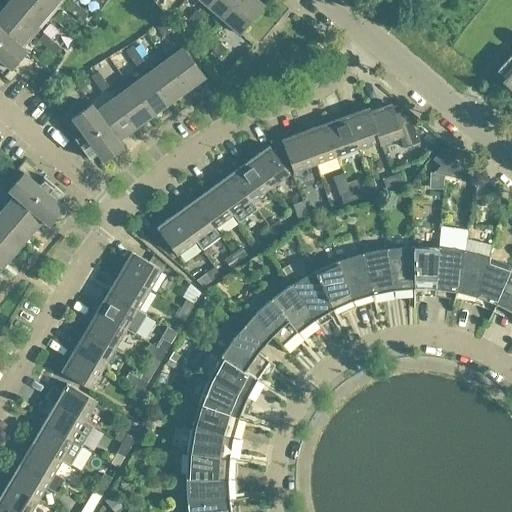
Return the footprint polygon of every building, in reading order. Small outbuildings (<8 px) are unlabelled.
[(49,13),(33,0),(10,0),(6,5),(35,29),(49,13)] [(59,0),(33,0),(49,13),(59,0)] [(66,7),(74,14),(80,7),(72,0),(66,7)] [(221,18),(236,0),(204,0),(202,2),(221,18)] [(240,34),(264,6),(257,0),(236,0),(221,18),(240,34)] [(35,29),(6,5),(0,12),(0,28),(20,46),(35,29)] [(80,7),(74,14),(82,21),(88,14),(80,7)] [(197,10),(190,18),(197,24),(204,16),(197,10)] [(197,24),(190,18),(183,26),(190,32),(197,24)] [(171,31),(164,23),(157,28),(163,37),(171,31)] [(20,46),(0,28),(0,73),(10,82),(18,73),(12,68),(27,51),(20,46)] [(38,40),(46,47),(52,40),(44,33),(38,40)] [(52,40),(46,47),(54,54),(60,47),(52,40)] [(220,57),(227,49),(220,43),(213,51),(220,57)] [(145,63),(133,46),(126,51),(138,68),(145,63)] [(205,77),(183,47),(165,60),(187,90),(205,77)] [(511,91),(511,53),(493,74),(511,91)] [(187,90),(165,60),(148,73),(170,103),(187,90)] [(97,85),(104,79),(98,71),(91,76),(97,85)] [(170,103),(148,73),(131,85),(153,115),(170,103)] [(110,88),(104,79),(97,85),(103,93),(110,88)] [(153,115),(131,85),(114,98),(136,128),(153,115)] [(136,128),(114,98),(96,111),(118,141),(136,128)] [(403,110),(395,113),(392,103),(370,111),(369,111),(380,141),(379,141),(380,145),(400,137),(404,147),(420,141),(412,120),(407,122),(403,110)] [(118,141),(96,111),(91,104),(73,117),(69,111),(59,118),(89,159),(98,153),(104,161),(123,147),(118,141)] [(380,141),(369,111),(370,111),(369,107),(346,115),(359,149),(379,141),(380,141)] [(359,149),(346,115),(325,123),(337,156),(359,149)] [(337,156),(325,123),(304,131),(316,164),(337,156)] [(316,164),(304,131),(281,139),(293,172),(316,164)] [(270,188),(289,174),(269,145),(250,159),(270,188)] [(442,147),(433,158),(440,164),(433,171),(460,177),(464,166),(442,147)] [(270,188),(250,159),(231,173),(252,201),(270,188)] [(64,193),(25,160),(17,168),(23,173),(8,190),(15,196),(43,220),(49,225),(65,207),(57,200),(64,193)] [(403,172),(393,175),(396,184),(406,180),(403,172)] [(252,201),(231,173),(213,186),(233,215),(239,222),(257,209),(252,201)] [(386,188),(396,184),(393,175),(383,179),(386,188)] [(479,179),(473,201),(483,204),(494,193),(479,179)] [(357,180),(347,183),(353,200),(363,196),(357,180)] [(343,203),(353,200),(347,183),(337,187),(343,203)] [(233,215),(213,186),(194,200),(215,228),(233,215)] [(43,220),(15,196),(1,212),(29,236),(43,220)] [(215,228),(194,200),(176,213),(196,242),(202,249),(220,235),(215,228)] [(318,209),(308,213),(311,221),(321,218),(318,209)] [(29,236),(1,212),(0,212),(0,238),(16,252),(29,236)] [(196,242),(176,213),(156,227),(177,256),(196,242)] [(302,225),(311,221),(308,213),(298,216),(302,225)] [(334,217),(323,221),(325,228),(336,224),(334,217)] [(279,220),(270,226),(276,234),(284,228),(279,220)] [(267,240),(276,234),(270,226),(262,233),(267,240)] [(456,291),(464,250),(465,250),(468,230),(441,226),(438,247),(435,289),(456,291)] [(16,252),(0,238),(0,265),(2,268),(16,252)] [(414,288),(413,246),(387,248),(393,290),(414,288)] [(438,247),(413,246),(414,288),(435,289),(438,247)] [(241,247),(233,253),(238,261),(247,255),(241,247)] [(393,290),(387,248),(362,253),(373,294),(393,290)] [(489,256),(465,250),(464,250),(456,291),(476,297),(489,256)] [(150,290),(162,269),(132,251),(119,272),(150,290)] [(230,267),(238,261),(233,253),(224,260),(230,267)] [(373,294),(362,253),(337,261),(352,300),(353,300),(373,294)] [(255,265),(269,280),(279,271),(265,256),(255,265)] [(496,304),(511,267),(511,265),(489,256),(476,297),(496,304)] [(352,300),(337,261),(314,271),(333,309),(352,300)] [(220,274),(215,267),(206,273),(211,280),(220,274)] [(511,311),(511,267),(496,304),(511,311)] [(333,309),(314,271),(298,280),(292,284),(315,319),(333,309)] [(138,310),(150,290),(119,272),(108,292),(138,310)] [(294,273),(288,277),(292,284),(298,280),(294,273)] [(315,319),(292,284),(271,299),(298,332),(315,319)] [(146,315),(138,310),(108,292),(96,311),(127,329),(134,334),(146,315)] [(187,299),(181,308),(189,312),(194,303),(187,299)] [(298,332),(271,299),(252,317),(244,326),(265,344),(271,336),(282,346),(298,332)] [(184,321),(189,312),(181,308),(176,317),(184,321)] [(115,349),(127,329),(96,311),(85,331),(115,349)] [(269,361),(258,352),(265,344),(244,326),(236,335),(221,357),(257,379),(269,361)] [(103,368),(115,349),(85,331),(73,351),(103,368)] [(166,352),(171,343),(163,338),(158,347),(166,352)] [(160,361),(166,352),(158,347),(152,357),(160,361)] [(91,389),(103,368),(73,351),(61,371),(91,389)] [(257,379),(221,357),(209,379),(246,398),(257,379)] [(140,378),(134,387),(142,392),(148,383),(140,378)] [(239,417),(246,398),(209,379),(208,380),(199,402),(199,403),(239,417)] [(85,421),(97,401),(67,383),(61,392),(52,386),(46,397),(55,403),(85,421)] [(137,401),(142,392),(134,387),(129,396),(137,401)] [(73,441),(85,421),(55,403),(43,423),(73,441)] [(233,437),(238,418),(239,417),(199,403),(192,428),(233,437)] [(73,441),(43,423),(31,442),(62,460),(70,465),(82,446),(73,441)] [(229,458),(233,438),(233,437),(192,428),(188,453),(229,458)] [(127,434),(122,443),(130,447),(135,438),(127,434)] [(54,474),(62,460),(31,442),(20,462),(50,480),(60,486),(64,479),(54,474)] [(125,457),(130,447),(122,443),(117,452),(125,457)] [(228,478),(229,458),(188,453),(187,454),(186,478),(228,479),(228,478)] [(60,486),(50,480),(20,462),(8,482),(39,500),(46,487),(57,493),(60,486)] [(104,473),(99,482),(107,487),(112,478),(104,473)] [(229,500),(228,479),(186,478),(186,479),(187,504),(229,500)] [(0,503),(14,511),(31,511),(39,500),(8,482),(0,495),(0,503)] [(101,496),(107,487),(99,482),(94,491),(101,496)] [(94,491),(87,502),(94,507),(101,496),(94,491)] [(122,506),(112,495),(105,501),(115,511),(122,506)] [(231,511),(229,500),(187,504),(188,511),(231,511)] [(87,502),(81,511),(91,511),(94,507),(87,502)] [(0,511),(14,511),(0,503),(0,511)]
